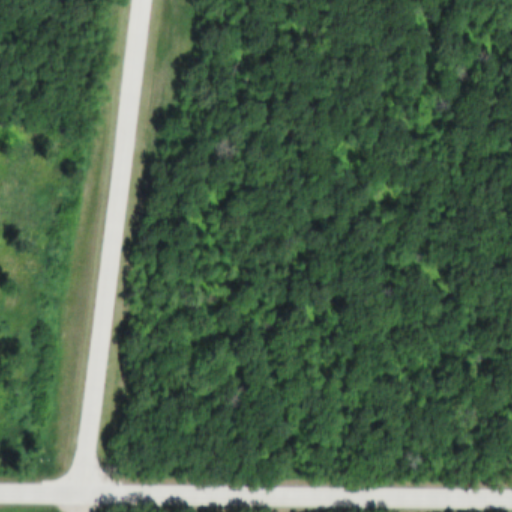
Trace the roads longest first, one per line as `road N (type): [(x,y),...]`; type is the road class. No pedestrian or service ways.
road 1 (residential): [(0,487),(511,492)]
road 2 (residential): [(81,488),(147,0)]
